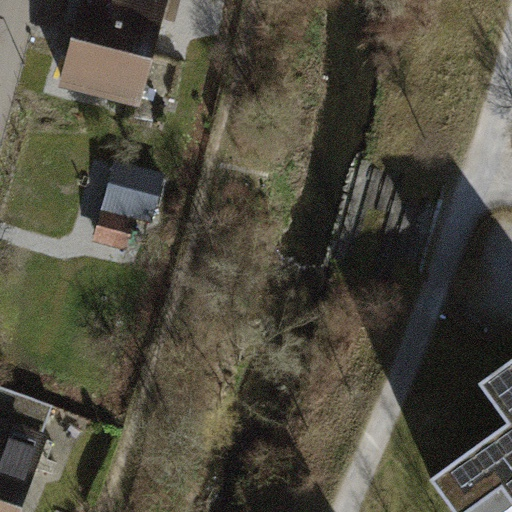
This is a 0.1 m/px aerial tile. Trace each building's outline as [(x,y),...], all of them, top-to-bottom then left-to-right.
[(136,101),(159,0),(74,0),(55,82),(136,101)] [(145,221),(153,178),(104,168),(95,210),(145,221)] [(118,227),(88,220),(82,246),(112,253),(118,227)] [(511,511),(511,362),(469,392),(495,430),(425,477),(449,511),(476,511),(498,498),(507,511),(511,511)] [(0,511),(26,511),(59,412),(0,393),(0,511)]
